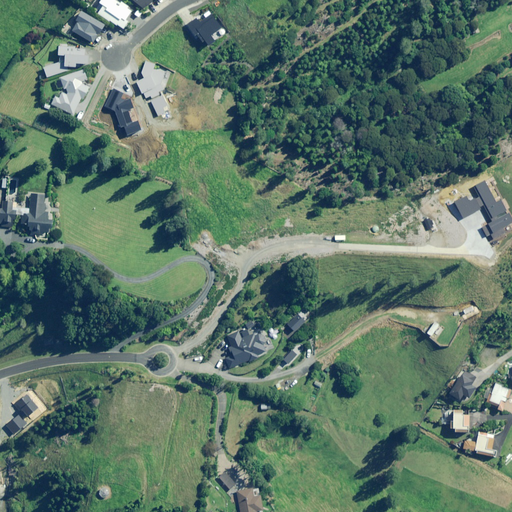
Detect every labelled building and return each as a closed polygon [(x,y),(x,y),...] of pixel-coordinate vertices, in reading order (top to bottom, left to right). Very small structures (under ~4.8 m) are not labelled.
[(102,0),(97,10),(99,11),(98,13),(124,29),(128,21),(126,19),(132,11),(127,8),(128,6),(121,2),(120,3),(114,0),(102,0)] [(131,0),(143,9),(153,1),(151,0),(131,0)] [(93,44),(105,25),(80,10),(75,19),(78,21),(72,31),(93,44)] [(209,45),(226,32),(212,13),(200,22),(196,17),(187,25),(194,35),(196,33),(203,41),(205,40),(209,45)] [(75,47),(67,46),(67,44),(60,44),(60,46),(59,46),(58,55),(60,55),(59,61),(43,67),(46,78),(68,70),(67,66),(76,67),(76,63),(89,64),(89,56),(85,55),(86,50),(75,49),(75,47)] [(154,69),(155,64),(145,61),(141,72),(144,77),(136,81),(142,93),(143,93),(146,98),(151,96),(152,98),(159,94),(158,92),(164,89),(161,84),(164,73),(154,69)] [(73,114),(81,98),(84,99),(90,87),(80,82),(87,79),(84,69),(60,77),(63,87),(59,97),(56,95),(52,104),(73,114)] [(22,223),(28,223),(28,233),(36,234),(36,239),(48,240),(49,228),(53,228),(53,220),(48,219),(48,212),(45,212),(45,202),(44,202),(45,195),(31,194),(30,208),(12,207),(12,201),(2,200),(2,206),(0,206),(0,217),(4,218),(4,222),(12,222),(12,219),(15,219),(16,214),(22,215),(22,223)] [(307,314),(298,314),(288,325),(294,331),(305,321),(303,319),(307,319),(307,314)] [(256,324),(252,319),(244,324),(247,329),(256,324)] [(266,351),(263,344),(265,342),(265,338),(264,336),(261,335),(259,335),(259,333),(255,335),(254,333),(241,339),(238,331),(227,336),(230,343),(228,344),(233,355),(226,358),(230,368),(249,360),(250,362),(258,358),(257,355),(266,351)] [(288,364),(297,355),(292,350),(283,359),(288,364)] [(472,385),(477,377),(466,371),(462,376),(461,375),(450,393),(460,400),(463,394),(469,399),(476,388),(472,385)] [(487,405),(502,411),(511,390),(503,386),(503,385),(496,383),(487,405)] [(469,433),(470,411),(445,410),(445,418),(443,417),(442,424),(450,424),(450,428),(455,429),(455,432),(469,433)] [(479,432),(478,442),(465,440),(464,447),(476,450),(476,453),(494,457),(495,450),(492,450),(494,435),(479,432)] [(237,483),(225,471),(216,480),(228,492),(237,483)] [(8,480),(0,479),(0,494),(7,495),(8,480)] [(254,487),(237,490),(241,511),(257,511),(258,511),(264,510),(261,494),(255,495),(254,487)]
